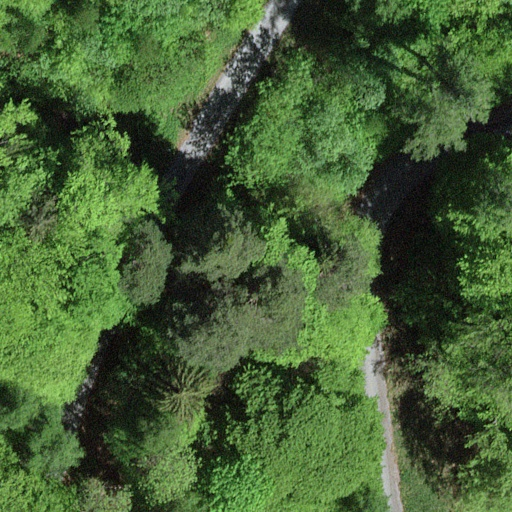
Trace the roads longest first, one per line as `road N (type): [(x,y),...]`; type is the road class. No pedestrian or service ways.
road 1 (track): [(284,0),(80,367),(40,511)]
road 2 (track): [(383,511),(365,402),(358,278),(374,211),(411,162),(511,120)]
